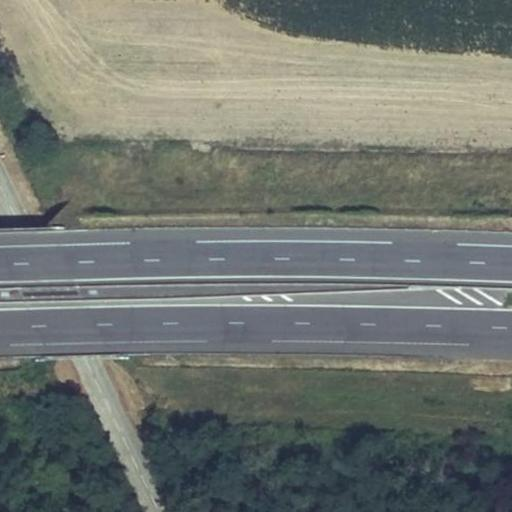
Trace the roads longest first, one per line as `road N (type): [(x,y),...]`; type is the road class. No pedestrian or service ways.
road 1 (motorway): [(511,264),(0,264)]
road 2 (motorway): [(0,327),(511,327)]
road 3 (tertiary): [(159,511),(0,183)]
